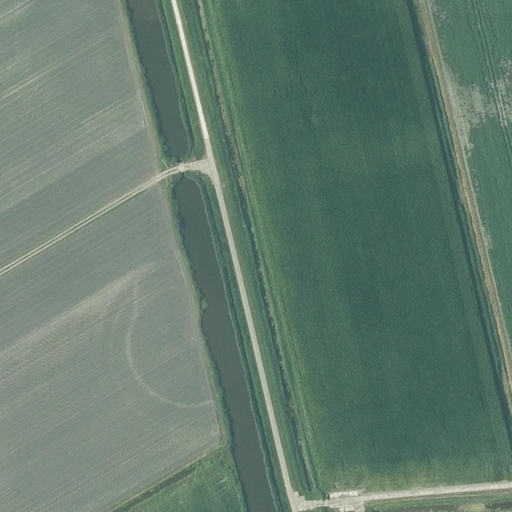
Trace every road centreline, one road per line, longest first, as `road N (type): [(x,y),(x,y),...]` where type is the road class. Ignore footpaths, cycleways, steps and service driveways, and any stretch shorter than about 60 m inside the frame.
road 1 (track): [(0,272),(163,174),(211,162)]
road 2 (track): [(511,483),(293,507)]
